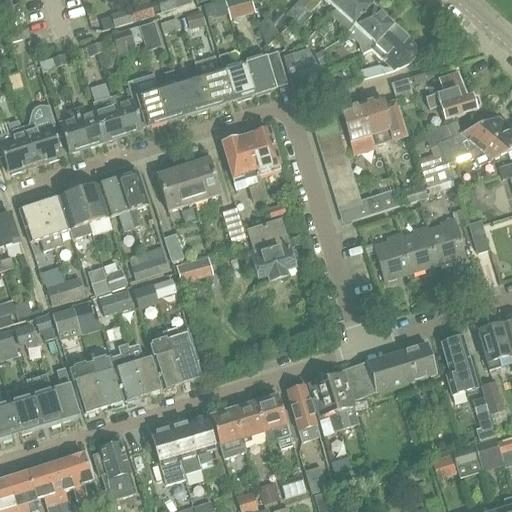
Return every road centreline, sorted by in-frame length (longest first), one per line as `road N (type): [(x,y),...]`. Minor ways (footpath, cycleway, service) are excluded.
road 1 (residential): [(362,346),(293,124),(279,109),(0,196)]
road 2 (residential): [(0,461),(362,346)]
road 3 (residential): [(362,346),(511,299)]
